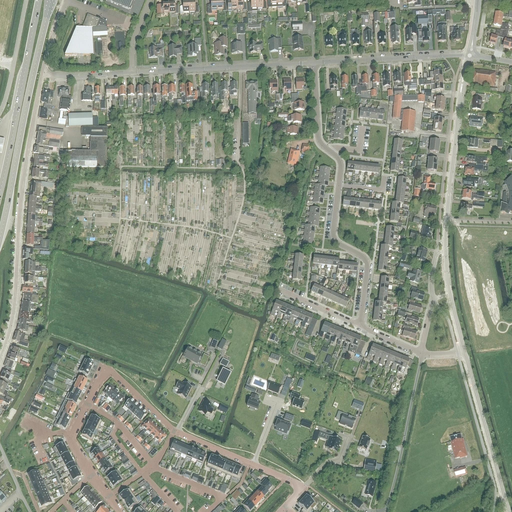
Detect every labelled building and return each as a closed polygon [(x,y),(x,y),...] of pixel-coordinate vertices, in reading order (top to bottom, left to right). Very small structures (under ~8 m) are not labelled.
[(104,0),(130,10),(134,0),(104,0)] [(226,11),(226,5),(223,5),(223,0),(217,1),(217,10),(223,10),(223,12),(226,11)] [(231,0),(231,3),(228,3),(228,5),(228,11),(231,11),(231,9),(237,9),(236,0),(231,0)] [(246,10),(246,4),(243,4),(242,0),(236,0),(237,9),(243,9),(243,10),(246,10)] [(250,0),(251,4),(248,4),(248,12),(257,12),(257,8),(256,0),(250,0)] [(263,9),(266,9),(266,3),(263,3),(262,0),(256,0),(257,8),(263,8),(263,9)] [(211,6),(207,6),(207,14),(212,14),(211,10),(217,10),(217,1),(211,1),(211,6)] [(183,7),(180,7),(180,15),(183,15),(183,12),(189,12),(189,2),(183,3),(183,7)] [(189,12),(195,11),(195,13),(198,13),(198,5),(195,5),(195,2),(189,2),(189,12)] [(163,6),(156,6),(157,15),(163,15),(163,13),(169,13),(169,3),(163,4),(163,6)] [(175,14),(178,14),(178,7),(175,8),(175,3),(169,3),(169,13),(175,12),(175,14)] [(431,23),(431,17),(431,11),(427,11),(427,18),(417,18),(418,24),(428,23),(428,24),(431,24),(431,23)] [(76,28),(65,57),(92,55),(94,55),(93,36),(93,33),(107,32),(107,27),(107,22),(100,19),(88,14),(87,14),(82,28),(81,28),(80,28),(80,26),(78,26),(78,28),(77,28),(76,28)] [(509,30),(509,28),(507,27),(508,24),(506,24),(502,24),(502,21),(494,19),(494,22),(494,25),(501,26),(501,30),(505,31),(509,30)] [(413,38),(412,35),(416,35),(416,26),(409,26),(409,30),(406,30),(406,42),(407,42),(407,43),(410,43),(410,42),(412,42),(412,38),(413,38)] [(453,35),(453,41),(460,40),(460,31),(458,31),(457,27),(450,28),(450,32),(452,32),(453,35)] [(359,31),(355,31),(355,30),(351,30),(351,32),(351,36),(351,39),(352,40),(352,46),(359,45),(358,37),(360,37),(359,31)] [(418,40),(419,40),(419,39),(423,39),(423,42),(428,42),(428,38),(429,38),(429,33),(428,33),(428,30),(422,30),(418,30),(418,40)] [(496,45),(498,37),(502,38),(503,31),(500,30),(500,31),(497,30),(495,37),(492,36),(490,43),(491,44),(492,45),(493,44),(496,45)] [(509,30),(505,31),(504,31),(503,31),(502,38),(506,39),(505,40),(503,47),(506,48),(509,49),(511,41),(508,40),(509,37),(507,36),(509,30)] [(299,50),(303,50),(303,46),(302,46),(302,37),(293,38),(293,44),(294,44),(294,50),(298,50),(298,51),(299,51),(299,50)] [(226,38),(219,38),(219,44),(215,44),(215,50),(215,54),(213,55),(223,54),(222,50),(223,49),(223,47),(227,47),(226,38)] [(278,49),(281,48),(281,38),(277,39),(277,40),(268,40),(268,44),(270,44),(270,52),(278,51),(278,49)] [(201,46),(201,39),(194,39),(195,45),(188,45),(188,52),(188,56),(196,56),(196,53),(198,53),(197,46),(201,46)] [(242,52),(241,41),(236,41),(236,44),(231,44),(232,54),(237,54),(237,53),(242,52)] [(256,43),(249,43),(249,53),(257,53),(257,50),(263,50),(262,44),(256,44),(256,43)] [(156,48),(149,48),(150,55),(148,55),(148,58),(157,58),(157,55),(162,55),(162,49),(164,49),(164,44),(160,45),(156,45),(156,48)] [(176,48),(176,46),(168,46),(169,57),(176,57),(176,54),(181,54),(181,47),(176,48)] [(495,77),(496,72),(480,70),(480,72),(475,71),(473,82),(478,83),(478,84),(494,87),(496,77),(495,77)] [(410,73),(404,74),(405,83),(405,86),(408,86),(408,90),(413,89),(414,89),(415,89),(416,88),(416,87),(417,87),(417,86),(417,85),(416,82),(413,82),(413,80),(410,81),(410,80),(410,77),(410,73)] [(352,76),(352,88),(356,88),(356,96),(360,96),(360,89),(358,89),(357,76),(352,76)] [(366,88),(365,88),(365,84),(368,84),(368,76),(362,76),(362,85),(360,85),(360,92),(367,92),(366,88)] [(256,89),(257,89),(257,82),(246,83),(246,89),(248,89),(248,113),(256,113),(256,89)] [(212,86),(210,86),(210,97),(212,97),(215,97),(215,95),(218,94),(218,92),(217,84),(217,83),(213,84),(212,84),(212,86)] [(187,101),(190,101),(190,98),(193,98),(193,101),(197,100),(197,93),(193,93),(193,90),(192,90),(192,85),(191,85),(191,84),(189,84),(188,85),(186,85),(187,101)] [(205,100),(204,97),(205,97),(205,92),(208,92),(208,84),(204,84),(204,85),(202,85),(203,92),(200,92),(200,100),(205,100)] [(92,101),(92,95),(93,95),(93,92),(92,92),(92,88),(88,88),(87,87),(85,87),(85,88),(85,92),(84,92),(84,95),(81,95),(81,101),(92,101)] [(394,96),(403,96),(402,87),(398,87),(398,89),(394,90),(394,96)] [(71,96),(69,96),(69,89),(58,89),(58,97),(61,97),(59,111),(68,112),(68,111),(69,111),(71,96)] [(49,92),(49,91),(43,90),(41,102),(44,103),(43,109),(51,110),(51,108),(54,92),(49,92)] [(484,101),(485,95),(476,94),(475,98),(472,98),(472,105),(472,109),(481,110),(482,101),(484,101)] [(413,132),(415,112),(400,110),(401,101),(402,96),(394,96),(392,119),(398,119),(398,120),(399,121),(402,121),(401,131),(413,132)] [(297,100),(294,101),(291,101),(292,104),(294,103),(294,110),(304,110),(304,103),(297,103),(297,100)] [(43,109),(40,108),(39,118),(46,119),(47,116),(51,117),(52,110),(51,110),(43,109)] [(486,119),(487,114),(477,113),(477,118),(471,117),(470,126),(481,128),(482,118),(486,119)] [(92,114),(68,115),(68,117),(68,127),(81,127),(93,126),(92,114)] [(336,115),(336,117),(335,120),(332,120),(332,122),(335,123),(335,121),(346,122),(345,122),(346,116),(336,115)] [(335,121),(335,123),(335,126),(331,125),(331,128),(334,129),(335,127),(345,128),(344,128),(345,122),(346,122),(335,121)] [(297,128),(289,128),(289,125),(280,126),(280,129),(287,128),(287,134),(290,133),(290,135),(298,135),(297,128)] [(64,151),(64,157),(67,157),(66,167),(106,168),(107,137),(107,127),(93,127),(93,126),(81,127),(81,137),(90,137),(90,143),(90,151),(64,151)] [(62,136),(63,131),(50,129),(37,127),(36,132),(45,134),(62,136)] [(38,138),(36,146),(42,147),(42,146),(48,147),(49,142),(49,140),(46,139),(46,134),(38,133),(38,135),(38,138)] [(468,138),(467,147),(476,148),(478,148),(478,144),(476,144),(476,143),(478,143),(478,139),(477,139),(468,138)] [(60,141),(49,140),(49,142),(48,147),(53,148),(57,148),(59,148),(60,141)] [(394,140),(393,147),(401,148),(405,149),(405,146),(401,146),(402,141),(394,140)] [(308,154),(310,146),(303,144),(301,152),(308,154)] [(34,147),(33,153),(39,154),(43,155),(43,150),(49,151),(50,148),(35,146),(35,147),(34,147)] [(401,148),(393,147),(392,153),(400,154),(400,155),(404,155),(404,153),(401,152),(401,148)] [(296,166),(299,152),(291,150),(287,164),(296,166)] [(400,154),(392,153),(392,159),(400,160),(400,161),(403,161),(404,159),(400,158),(400,155),(400,154)] [(400,160),(392,159),(391,165),(399,166),(399,167),(403,168),(403,165),(399,165),(400,161),(400,160)] [(353,171),(354,163),(348,162),(347,170),(346,170),(346,174),(348,174),(348,173),(352,174),(352,171),(353,171)] [(360,164),(354,163),(353,171),(352,171),(352,174),(352,175),(354,175),(355,171),(359,172),(360,164)] [(367,165),(360,164),(359,172),(358,176),(361,176),(361,172),(365,173),(365,172),(366,173),(367,165)] [(367,177),(367,173),(371,173),(372,173),(373,165),(367,165),(366,173),(365,172),(365,173),(364,176),(367,177)] [(373,177),(374,174),(378,174),(379,166),(373,165),(372,173),(371,173),(371,177),(372,177),(373,177)] [(399,166),(391,165),(390,172),(398,173),(402,174),(402,171),(398,171),(399,167),(399,166)] [(465,171),(464,173),(465,174),(473,175),(474,170),(480,170),(480,171),(483,172),(483,166),(477,166),(470,165),(469,168),(466,168),(465,171)] [(33,170),(32,178),(38,179),(39,173),(43,173),(44,171),(33,170)] [(435,189),(435,185),(435,183),(429,183),(430,177),(424,177),(423,185),(422,184),(421,186),(421,187),(421,188),(422,189),(423,190),(424,191),(426,189),(434,190),(434,189),(435,189)] [(463,186),(474,187),(475,184),(481,185),(481,179),(467,177),(467,180),(464,180),(464,182),(463,186)] [(398,178),(397,185),(405,186),(409,187),(409,184),(405,184),(406,179),(398,178)] [(511,179),(511,178),(504,184),(505,184),(506,185),(507,187),(507,188),(508,189),(508,190),(509,192),(509,193),(509,194),(510,195),(510,196),(510,198),(510,199),(510,201),(510,202),(509,204),(509,205),(509,206),(501,203),(500,213),(505,214),(505,213),(506,212),(510,211),(511,212),(511,179)] [(48,183),(47,183),(37,182),(37,184),(31,183),(29,196),(36,197),(39,197),(41,187),(47,188),(48,183)] [(397,185),(396,191),(404,192),(408,193),(408,191),(404,190),(405,186),(397,185)] [(396,191),(396,197),(404,198),(403,199),(407,199),(408,197),(404,196),(404,192),(396,191)] [(343,198),(342,206),(349,207),(350,199),(351,199),(351,195),(350,195),(350,197),(348,197),(348,199),(343,198)] [(350,199),(349,207),(355,208),(356,200),(357,200),(357,196),(355,196),(354,200),(351,199),(350,199)] [(356,200),(355,208),(361,208),(362,201),(363,201),(364,197),(361,197),(361,200),(357,200),(356,200)] [(362,201),(361,208),(368,209),(369,201),(370,198),(367,197),(367,201),(363,201),(362,201)] [(395,203),(400,204),(403,204),(403,205),(407,205),(407,203),(403,203),(403,199),(404,198),(396,197),(395,203)] [(369,201),(368,209),(374,210),(375,202),(376,202),(376,198),(374,198),(373,202),(369,201)] [(375,202),(374,210),(380,211),(381,203),(382,203),(382,199),(380,199),(380,203),(376,202),(375,202)] [(392,203),(391,209),(399,210),(399,211),(403,211),(403,209),(399,209),(400,204),(395,203),(392,203)] [(472,209),(472,206),(469,205),(469,207),(467,206),(468,204),(461,203),(460,211),(467,212),(467,209),(472,209)] [(434,219),(437,208),(426,205),(423,216),(434,219)] [(391,209),(391,216),(398,216),(398,217),(402,218),(402,215),(399,215),(399,211),(399,210),(391,209)] [(391,216),(390,222),(397,223),(401,224),(402,222),(398,221),(398,217),(398,216),(391,216)] [(419,224),(418,227),(422,228),(421,237),(430,239),(432,229),(423,227),(423,225),(419,224)] [(386,228),(385,234),(393,235),(393,236),(397,236),(397,234),(393,233),(394,229),(386,228)] [(393,235),(385,234),(385,240),(392,241),(392,242),(396,242),(396,240),(393,240),(393,236),(393,235)] [(34,249),(48,251),(50,241),(42,240),(42,241),(41,241),(40,247),(34,246),(34,249)] [(385,240),(384,246),(389,247),(391,247),(391,248),(395,249),(396,246),(392,246),(392,242),(392,241),(385,240)] [(384,246),(381,246),(380,252),(388,253),(388,254),(392,254),(392,252),(388,252),(389,247),(384,246)] [(23,249),(22,260),(31,260),(31,259),(30,259),(30,255),(32,255),(32,249),(28,249),(23,249)] [(424,262),(427,251),(419,249),(416,259),(424,262)] [(388,253),(380,252),(379,259),(387,260),(391,261),(391,258),(387,258),(388,254),(388,253)] [(295,257),(294,261),(302,262),(303,256),(295,255),(295,254),(291,254),(291,256),(295,257)] [(319,265),(320,257),(314,256),(313,264),(312,264),(312,268),(314,268),(314,264),(318,265),(319,265)] [(319,265),(318,265),(318,269),(320,269),(321,265),(325,265),(325,266),(326,258),(320,257),(319,265)] [(325,266),(325,265),(324,269),(326,270),(327,266),(331,266),(332,266),(332,258),(326,258),(325,266)] [(332,266),(331,266),(330,270),(333,270),(333,266),(338,267),(338,262),(339,259),(332,258),(332,266)] [(387,260),(379,259),(379,265),(386,266),(390,267),(391,265),(387,264),(387,260)] [(294,261),(291,260),(290,261),(290,262),(294,263),(294,267),(294,268),(302,268),(302,262),(294,261)] [(338,267),(337,270),(336,274),(339,274),(339,270),(343,271),(344,271),(345,263),(338,262),(338,267)] [(344,271),(343,271),(342,275),(345,275),(345,271),(349,271),(350,272),(351,264),(345,263),(344,271)] [(350,272),(349,271),(349,275),(351,276),(352,272),(356,272),(357,264),(351,264),(350,272)] [(386,266),(379,265),(378,271),(385,272),(385,273),(389,273),(390,271),(386,270),(386,266)] [(294,268),(294,267),(290,266),(290,269),(293,269),(293,273),(293,274),(301,275),(302,268),(294,268)] [(25,277),(34,278),(34,276),(34,275),(35,275),(35,272),(41,272),(41,269),(25,268),(25,274),(25,275),(25,276),(25,277)] [(418,283),(421,273),(413,270),(412,274),(408,272),(407,277),(411,278),(410,281),(418,283)] [(293,274),(293,273),(289,273),(289,275),(293,275),(292,280),(300,281),(301,275),(293,274)] [(25,284),(24,287),(35,287),(35,284),(33,284),(33,281),(38,281),(38,278),(34,278),(25,277),(24,284),(25,284)] [(381,278),(380,284),(388,285),(388,286),(392,286),(392,284),(388,283),(389,279),(381,278)] [(314,285),(311,292),(317,295),(320,288),(321,287),(322,284),(321,284),(320,283),(318,287),(314,285)] [(388,285),(380,284),(379,290),(387,291),(387,292),(391,292),(391,290),(388,290),(388,286),(388,285)] [(23,286),(22,292),(25,293),(25,295),(32,295),(32,293),(32,290),(37,291),(38,288),(35,287),(24,287),(23,286)] [(320,288),(317,295),(322,297),(326,290),(328,287),(326,286),(324,289),(320,288)] [(416,292),(417,289),(412,287),(410,293),(413,294),(411,297),(421,300),(423,294),(416,292)] [(326,290),(322,297),(328,300),(331,293),(332,293),(334,289),(331,288),(330,292),(326,290)] [(387,291),(379,290),(379,297),(387,298),(390,299),(391,296),(387,296),(387,292),(387,291)] [(331,293),(328,300),(334,303),(337,295),(338,296),(339,292),(337,291),(336,295),(332,293),(331,293)] [(22,301),(22,302),(30,303),(38,304),(38,296),(36,296),(32,295),(25,295),(23,294),(23,295),(22,300),(22,301)] [(337,295),(334,303),(340,305),(343,298),(344,298),(345,295),(343,294),(341,297),(338,296),(337,295)] [(343,298),(340,305),(345,308),(349,301),(351,297),(349,296),(347,300),(344,298),(343,298)] [(387,298),(379,297),(378,303),(383,303),(383,304),(386,304),(390,305),(390,303),(386,302),(387,298)] [(419,313),(421,306),(414,304),(415,302),(409,300),(407,306),(410,306),(409,310),(419,313)] [(276,301),(270,315),(273,316),(275,312),(278,313),(279,313),(282,304),(276,301)] [(22,302),(20,312),(29,313),(30,313),(30,310),(35,310),(35,307),(30,306),(30,303),(22,302)] [(378,303),(375,302),(374,309),(382,310),(386,311),(386,309),(382,308),(383,304),(383,303),(378,303)] [(278,313),(276,317),(279,319),(281,314),(284,315),(285,315),(288,306),(282,304),(279,313),(278,313)] [(283,320),(282,321),(285,322),(285,321),(286,320),(289,322),(290,318),(291,318),(294,309),(288,306),(285,315),(284,315),(283,320)] [(289,322),(291,324),(293,319),(297,320),(300,311),(294,309),(291,318),(290,318),(289,322)] [(382,310),(374,309),(374,315),(381,316),(381,317),(385,317),(386,315),(382,314),(382,310)] [(297,320),(295,325),(297,326),(299,321),(303,323),(306,314),(300,311),(297,320)] [(20,312),(19,318),(28,320),(31,321),(32,321),(35,322),(35,318),(34,318),(34,319),(30,318),(30,319),(28,318),(29,316),(34,317),(34,314),(30,313),(29,313),(20,312)] [(403,318),(407,319),(406,323),(416,326),(418,319),(411,317),(412,314),(405,312),(405,313),(403,318)] [(303,323),(301,327),(303,329),(305,324),(309,325),(310,324),(311,321),(312,318),(313,316),(306,314),(303,323)] [(381,316),(374,315),(373,321),(380,322),(380,323),(384,323),(385,321),(381,321),(381,317),(381,316)] [(324,323),(319,337),(322,338),(323,333),(327,335),(331,326),(324,323)] [(18,324),(17,330),(27,333),(29,326),(25,326),(18,324)] [(413,339),(415,332),(408,330),(409,327),(403,325),(402,331),(404,332),(403,336),(413,339)] [(327,335),(325,339),(328,341),(329,336),(333,337),(337,328),(331,326),(327,335)] [(333,337),(331,342),(334,343),(335,338),(339,340),(343,331),(337,328),(333,337)] [(339,340),(337,344),(340,346),(342,341),(345,342),(349,333),(343,331),(339,340)] [(24,341),(25,335),(15,332),(13,341),(19,342),(18,345),(27,348),(29,342),(24,341)] [(345,342),(343,347),(346,348),(348,343),(351,345),(355,335),(349,333),(345,342)] [(351,345),(349,349),(352,350),(354,346),(357,347),(358,346),(359,343),(360,340),(361,338),(355,335),(351,345)] [(222,339),(218,348),(222,350),(226,341),(222,339)] [(11,345),(9,352),(19,355),(20,352),(21,349),(11,345)] [(60,345),(58,350),(61,352),(65,354),(68,349),(64,347),(60,345)] [(373,345),(367,359),(370,360),(372,355),(375,357),(379,347),(373,345)] [(375,357),(373,361),(376,362),(378,358),(381,359),(385,350),(379,347),(375,357)] [(200,357),(202,355),(188,348),(185,354),(186,354),(184,357),(189,359),(189,358),(192,360),(192,361),(193,361),(193,362),(197,364),(197,363),(198,362),(200,363),(199,364),(205,367),(209,357),(203,354),(202,358),(200,357)] [(381,359),(379,364),(382,365),(384,360),(387,362),(391,352),(385,350),(381,359)] [(387,362),(385,366),(388,367),(390,363),(393,364),(397,355),(391,352),(387,362)] [(8,353),(6,359),(17,362),(18,359),(16,359),(17,356),(14,355),(8,353)] [(393,364),(391,369),(394,370),(396,365),(399,366),(399,367),(403,357),(397,355),(393,364)] [(399,366),(397,371),(400,372),(402,368),(405,369),(407,366),(410,368),(413,362),(409,360),(403,357),(399,367),(399,366)] [(5,367),(3,371),(8,373),(10,374),(12,371),(10,370),(11,369),(14,362),(6,360),(4,365),(4,366),(5,367)] [(81,366),(90,370),(93,364),(84,360),(81,365),(81,366)] [(222,370),(217,380),(218,381),(225,384),(231,374),(226,372),(228,369),(230,365),(228,364),(221,361),(219,365),(225,368),(223,370),(222,370)] [(90,370),(81,366),(81,365),(78,372),(87,376),(90,370)] [(3,371),(0,377),(2,378),(1,381),(2,381),(8,384),(9,384),(10,381),(7,380),(10,374),(8,373),(3,371)] [(84,387),(87,381),(79,377),(78,380),(75,379),(73,382),(76,383),(84,387)] [(0,382),(0,387),(8,392),(9,389),(6,388),(8,384),(2,381),(1,383),(0,382)] [(177,394),(177,395),(185,399),(186,399),(185,399),(191,387),(192,387),(183,383),(183,384),(179,382),(178,382),(175,388),(176,388),(180,390),(177,394)] [(81,393),(84,387),(76,383),(73,389),(81,393)] [(270,383),(267,390),(278,394),(281,387),(270,383)] [(103,393),(106,396),(105,397),(107,399),(108,397),(115,389),(110,385),(103,393)] [(0,387),(0,393),(3,395),(6,396),(7,394),(8,392),(0,387)] [(73,389),(72,388),(69,394),(70,395),(71,394),(79,398),(81,393),(73,389)] [(115,389),(108,397),(112,401),(119,393),(115,390),(115,389)] [(292,392),(289,398),(294,400),(291,406),(302,409),(304,402),(299,400),(301,396),(292,392)] [(68,393),(65,399),(76,404),(79,398),(71,394),(70,395),(69,394),(68,393)] [(119,393),(112,401),(118,405),(124,397),(119,393)] [(247,406),(250,408),(254,409),(257,410),(260,403),(256,402),(258,397),(252,395),(251,399),(249,399),(247,406)] [(2,401),(4,402),(8,404),(10,401),(6,399),(5,399),(0,396),(0,404),(0,405),(2,401)] [(128,410),(135,402),(131,399),(124,406),(128,410)] [(65,400),(62,406),(73,412),(76,406),(66,401),(65,400)] [(356,409),(361,411),(364,404),(354,400),(353,404),(357,406),(356,409)] [(210,405),(203,401),(198,411),(205,415),(207,412),(211,414),(214,408),(210,406),(210,405)] [(132,414),(139,406),(135,402),(128,410),(132,414)] [(62,406),(59,412),(71,418),(73,412),(62,406)] [(136,417),(143,410),(139,406),(132,414),(136,417)] [(143,410),(136,417),(140,421),(147,414),(143,410)] [(59,412),(56,418),(57,419),(59,419),(59,420),(60,420),(68,424),(71,418),(59,412)] [(339,424),(352,428),(354,421),(355,419),(347,416),(347,418),(343,416),(343,415),(338,413),(336,419),(340,421),(339,424)] [(286,414),(283,420),(291,423),(294,417),(286,414)] [(97,417),(93,415),(93,416),(91,416),(89,420),(88,421),(99,426),(102,421),(97,418),(97,417)] [(57,419),(54,426),(56,427),(57,426),(65,430),(68,424),(60,420),(59,420),(59,419),(57,419)] [(153,424),(149,419),(142,426),(145,429),(143,431),(145,433),(146,431),(153,424)] [(303,420),(301,425),(310,429),(312,424),(303,420)] [(95,430),(97,431),(99,426),(88,421),(86,425),(95,430)] [(290,426),(277,421),(275,427),(276,427),(275,430),(286,434),(287,432),(288,432),(290,426)] [(153,424),(146,431),(150,435),(157,427),(153,424)] [(84,430),(93,435),(93,434),(95,430),(86,425),(86,426),(84,430)] [(157,427),(150,435),(154,438),(161,431),(157,427)] [(93,435),(84,430),(81,435),(83,436),(82,437),(87,439),(87,438),(92,441),(95,435),(93,434),(93,435)] [(161,431),(154,438),(159,443),(166,436),(161,431)] [(451,442),(455,459),(459,457),(460,458),(467,456),(463,442),(464,442),(463,439),(462,439),(460,435),(450,437),(451,442)] [(330,443),(328,449),(336,452),(341,440),(330,436),(327,442),(330,443)] [(366,451),(367,447),(368,447),(369,443),(370,439),(363,436),(358,448),(366,451)] [(173,441),(169,452),(175,454),(175,453),(179,444),(173,441)] [(63,443),(61,444),(60,442),(56,444),(57,446),(55,447),(58,452),(66,448),(63,443)] [(184,446),(179,444),(175,453),(181,455),(181,454),(184,446)] [(189,448),(184,446),(181,454),(186,456),(190,448),(189,448)] [(60,457),(68,453),(68,452),(68,453),(66,448),(58,452),(60,457)] [(102,453),(99,448),(95,450),(91,452),(92,453),(90,454),(94,459),(102,453)] [(191,459),(195,450),(190,448),(189,448),(190,448),(186,456),(185,457),(191,460),(191,459)] [(200,453),(201,452),(195,450),(191,459),(196,461),(197,461),(200,453)] [(105,458),(104,455),(106,453),(105,451),(102,453),(94,459),(97,464),(105,458)] [(63,462),(71,458),(68,453),(60,457),(62,462),(63,462)] [(202,464),(206,455),(200,453),(197,461),(196,461),(196,462),(202,464)] [(206,466),(211,468),(216,457),(211,455),(206,466)] [(216,457),(211,468),(216,470),(221,459),(216,457)] [(63,468),(65,467),(73,462),(71,458),(63,462),(62,462),(61,462),(63,468)] [(112,461),(110,459),(107,461),(105,458),(97,464),(100,469),(112,461)] [(226,461),(221,459),(216,470),(221,473),(226,461)] [(100,469),(104,473),(104,474),(112,468),(110,465),(113,463),(112,461),(100,469)] [(226,461),(221,473),(226,475),(231,464),(226,461)] [(68,471),(76,467),(73,463),(73,462),(65,467),(68,471)] [(365,463),(364,470),(374,472),(376,465),(365,463)] [(231,464),(226,475),(231,477),(236,466),(231,464)] [(241,468),(236,466),(231,477),(239,480),(242,474),(239,473),(241,468)] [(68,471),(68,472),(70,476),(78,472),(76,467),(68,471)] [(465,467),(453,470),(455,478),(467,475),(465,467)] [(40,476),(41,476),(39,470),(28,475),(30,480),(40,476)] [(78,472),(70,476),(68,477),(71,482),(81,477),(78,472)] [(110,482),(118,476),(115,472),(106,478),(110,482)] [(120,475),(118,476),(110,482),(113,487),(124,480),(120,475)] [(42,481),(40,476),(30,480),(32,485),(42,481)] [(267,491),(272,487),(264,479),(261,482),(260,481),(258,480),(256,482),(262,487),(267,492),(267,491)] [(35,491),(47,485),(45,480),(42,481),(32,485),(35,491)] [(372,497),(373,492),(376,484),(369,482),(365,495),(372,497)] [(48,491),(49,491),(47,485),(35,491),(37,496),(48,491)] [(91,490),(87,486),(80,493),(84,497),(91,490)] [(263,497),(268,492),(267,491),(267,492),(262,487),(257,492),(263,497)] [(122,500),(132,493),(129,489),(119,496),(122,500)] [(84,497),(87,501),(95,494),(91,490),(84,497)] [(49,497),(50,497),(48,491),(37,496),(39,501),(49,497)] [(253,496),(259,502),(263,497),(257,492),(253,496)] [(125,505),(135,498),(132,493),(122,500),(125,505)] [(87,501),(91,505),(98,498),(95,494),(87,501)] [(306,495),(302,500),(312,509),(318,502),(313,498),(311,500),(306,495)] [(253,496),(249,501),(248,501),(254,507),(259,502),(253,496)] [(49,497),(39,501),(41,507),(51,502),(49,497)] [(91,505),(94,509),(102,502),(98,498),(91,505)] [(138,502),(135,498),(125,505),(128,509),(138,502)] [(359,509),(362,504),(355,498),(352,503),(359,509)] [(249,501),(247,499),(242,504),(250,511),(254,507),(248,501),(249,501)] [(309,511),(312,509),(302,500),(298,504),(303,509),(301,511),(302,511),(309,511)]
